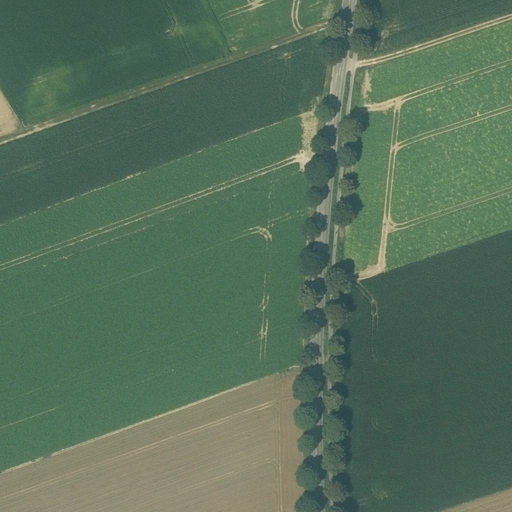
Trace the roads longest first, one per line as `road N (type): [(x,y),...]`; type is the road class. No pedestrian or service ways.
road 1 (secondary): [(352,0),(320,254),(319,511)]
road 2 (track): [(348,27),(322,23),(0,140)]
road 3 (track): [(342,62),(366,63),(511,16)]
